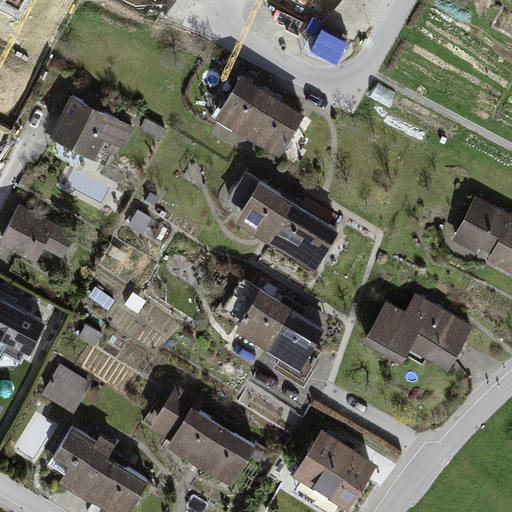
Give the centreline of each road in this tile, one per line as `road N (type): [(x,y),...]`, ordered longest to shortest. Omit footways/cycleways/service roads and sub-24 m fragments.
road 1 (residential): [(401,0),(348,92),(218,30)]
road 2 (residential): [(387,511),(431,453),(511,375)]
